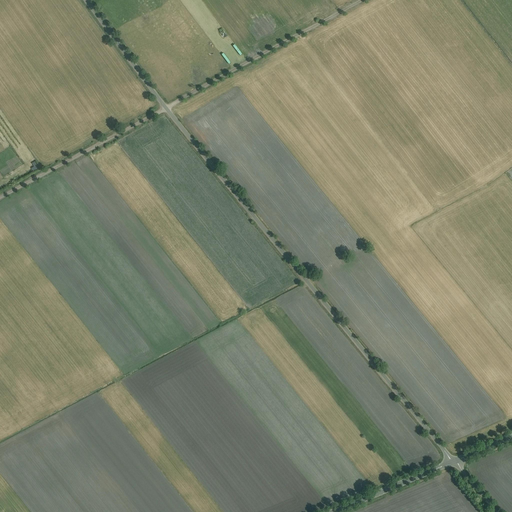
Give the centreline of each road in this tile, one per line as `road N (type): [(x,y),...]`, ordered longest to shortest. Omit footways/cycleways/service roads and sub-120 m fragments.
road 1 (unclassified): [(453,461),(85,0)]
road 2 (track): [(0,198),(365,0)]
road 3 (unclassified): [(333,511),(453,461)]
